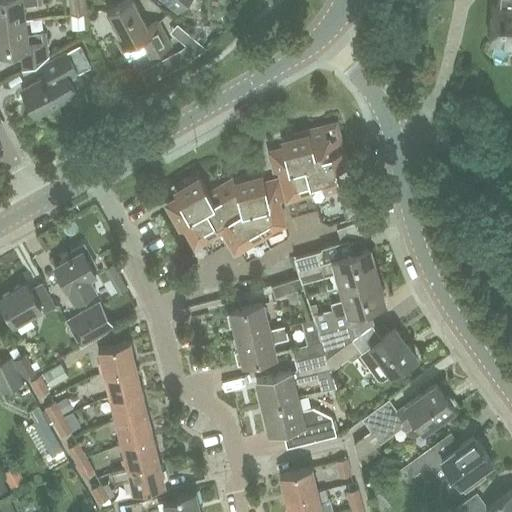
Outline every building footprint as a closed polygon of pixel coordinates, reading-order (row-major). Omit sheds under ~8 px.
[(0,0),(0,21),(24,19),(23,4),(41,2),(40,0),(0,0)] [(68,0),(70,13),(86,11),(85,0),(68,0)] [(148,27),(133,0),(127,0),(107,11),(120,34),(116,37),(122,48),(141,39),(150,56),(171,45),(158,21),(148,27)] [(511,0),(496,0),(494,44),(511,44),(511,0)] [(24,19),(0,21),(0,50),(21,48),(24,69),(48,57),(45,31),(26,33),(24,19)] [(90,64),(80,44),(43,63),(50,75),(25,88),(38,113),(75,94),(66,77),(89,65),(89,64),(90,64)] [(286,198),(339,184),(334,167),(344,165),(333,125),(280,139),(282,146),(266,150),(272,172),(279,170),(280,174),(286,197),(286,198)] [(278,199),(286,197),(280,174),(263,179),(261,172),(233,179),(209,193),(199,174),(187,180),(184,179),(183,183),(173,189),(177,195),(163,203),(178,230),(184,227),(199,253),(226,238),(234,252),(239,249),(246,260),(288,235),(278,199)] [(355,207),(344,210),(346,218),(357,215),(355,207)] [(341,242),(365,234),(361,220),(337,228),(341,242)] [(72,254),(55,265),(69,289),(77,303),(90,295),(88,291),(97,286),(91,276),(98,272),(90,260),(94,257),(85,242),(70,251),(72,254)] [(340,287),(376,276),(368,248),(327,260),(324,248),(293,257),(298,273),(319,267),(322,276),(335,272),(340,287)] [(275,297),(303,289),(299,276),(272,285),(275,297)] [(327,358),(353,339),(352,338),(345,313),(384,302),(376,276),(340,287),(343,299),(330,303),(334,317),(335,317),(337,324),(318,330),(321,339),(325,352),(327,358)] [(56,303),(42,279),(29,286),(26,280),(0,295),(0,300),(14,323),(41,307),(43,310),(56,303)] [(81,345),(111,328),(97,302),(67,320),(81,345)] [(237,336),(269,328),(263,302),(231,310),(237,336)] [(286,325),(269,328),(237,336),(240,348),(235,349),(238,363),(244,362),(276,354),(273,341),(289,337),(286,325)] [(327,358),(331,369),(357,355),(364,365),(368,365),(377,378),(383,380),(390,374),(390,375),(416,356),(394,327),(362,351),(353,339),(327,358)] [(295,360),(325,352),(321,339),(291,347),(295,360)] [(104,372),(136,364),(130,340),(98,348),(104,372)] [(10,356),(23,378),(36,371),(35,369),(46,363),(41,355),(31,361),(26,352),(21,353),(17,345),(9,350),(11,355),(10,356)] [(331,369),(327,358),(325,352),(295,360),(297,369),(257,379),(263,405),(298,397),(294,383),(305,380),(315,377),(314,372),(330,369),(331,369)] [(22,379),(23,378),(10,356),(0,360),(0,389),(2,393),(24,382),(22,379)] [(51,385),(68,375),(60,361),(43,371),(51,385)] [(110,396),(142,389),(136,364),(104,372),(110,396)] [(38,395),(49,389),(40,373),(29,380),(38,395)] [(389,397),(362,417),(371,429),(393,413),(402,426),(408,434),(416,435),(421,432),(423,430),(454,408),(435,382),(398,410),(389,397)] [(115,420),(148,413),(142,389),(110,396),(115,420)] [(298,397),(263,405),(270,431),(282,428),(287,446),(336,435),(331,415),(317,419),(313,406),(301,409),(298,397)] [(55,401),(45,406),(53,421),(64,415),(55,401)] [(121,444),(153,436),(148,413),(115,420),(121,444)] [(72,430),(64,415),(53,421),(62,436),(72,430)] [(465,490),(484,476),(480,471),(492,462),(473,435),(441,457),(465,490)] [(127,468),(159,460),(153,436),(121,444),(126,467),(127,468)] [(76,462),(87,456),(78,440),(67,446),(76,462)] [(428,447),(399,468),(407,479),(435,458),(428,447)] [(87,456),(76,462),(84,476),(95,470),(87,456)] [(338,476),(352,473),(347,456),(335,459),(338,476)] [(127,468),(126,467),(111,470),(114,482),(129,478),(132,491),(165,484),(159,460),(127,468)] [(19,464),(8,470),(18,491),(30,485),(19,464)] [(287,498),(318,490),(312,465),(280,473),(287,498)] [(98,503),(102,501),(110,496),(101,481),(90,487),(98,503)] [(350,508),(363,505),(358,487),(346,490),(350,508)] [(318,490),(287,498),(289,511),(323,511),(321,501),(328,499),(325,488),(318,490)] [(511,511),(511,489),(485,509),(487,511),(511,511)] [(199,511),(194,490),(176,494),(177,497),(162,501),(164,511),(199,511)] [(447,511),(469,511),(484,502),(476,491),(447,511)]
